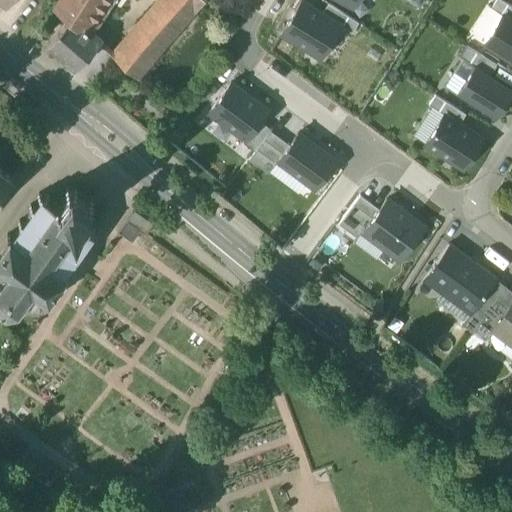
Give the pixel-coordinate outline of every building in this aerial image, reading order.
[(103,0),(56,0),(54,4),(69,16),(70,15),(85,28),(103,0)] [(195,9),(181,0),(156,0),(145,12),(171,36),(195,9)] [(181,0),(195,9),(200,0),(181,0)] [(301,0),(282,30),(321,55),(341,25),(301,0)] [(171,36),(145,12),(108,51),(137,76),(171,36)] [(85,28),(70,15),(69,16),(46,42),(74,67),(98,40),(85,28)] [(485,41),(511,59),(511,21),(502,15),(485,41)] [(511,88),(474,65),(457,92),(497,117),(511,93),(511,88)] [(209,110),(247,137),(267,109),(230,81),(209,110)] [(443,114),(425,142),(464,167),(482,139),(443,114)] [(278,157),(290,142),(271,128),(249,157),(268,171),(278,157)] [(278,157),(316,185),(335,160),(298,131),(290,142),(278,157)] [(0,169),(0,193),(11,178),(0,169)] [(32,208),(22,221),(19,219),(18,221),(21,223),(10,237),(9,232),(7,233),(8,237),(0,248),(0,305),(4,309),(3,313),(5,313),(6,309),(16,308),(18,311),(20,310),(18,306),(23,299),(26,302),(27,300),(30,302),(30,305),(32,305),(32,303),(38,304),(39,306),(41,305),(40,303),(46,297),(46,301),(49,301),(48,296),(62,277),(67,276),(66,274),(62,274),(71,260),(74,262),(76,260),(72,258),(82,244),(86,246),(87,244),(84,242),(90,233),(94,235),(95,233),(91,230),(94,226),(92,224),(91,226),(79,217),(81,216),(86,215),(88,212),(88,206),(89,205),(91,207),(94,204),(89,201),(92,196),(90,194),(87,197),(75,188),(77,185),(74,183),(71,187),(66,184),(64,187),(68,190),(59,203),(47,194),(48,192),(46,190),(43,195),(38,192),(37,194),(40,196),(34,205),(30,203),(29,205),(32,208)] [(363,229),(379,209),(360,194),(338,222),(357,237),(363,229)] [(386,198),(379,209),(363,229),(399,257),(423,227),(386,198)] [(151,225),(132,211),(126,218),(139,228),(146,233),(151,225)] [(139,228),(126,218),(117,231),(131,240),(139,228)] [(496,278),(448,243),(423,276),(441,290),(447,282),(475,303),(469,311),(471,312),(473,309),(488,289),(496,278)] [(488,289),(473,309),(482,316),(497,296),(488,289)] [(497,296),(482,316),(483,316),(477,323),(491,333),(493,329),(492,329),(510,306),(497,296)] [(511,302),(510,306),(492,329),(493,329),(511,343),(511,302)] [(469,311),(461,322),(472,331),(477,323),(483,316),(482,316),(473,309),(471,312),(469,311)] [(491,333),(477,323),(472,331),(485,341),(491,333)]
